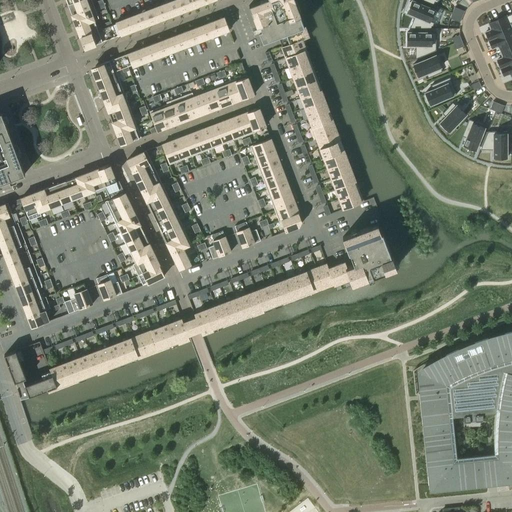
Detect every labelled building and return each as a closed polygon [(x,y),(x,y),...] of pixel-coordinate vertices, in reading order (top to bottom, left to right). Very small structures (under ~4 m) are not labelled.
[(79,0),(68,4),(72,16),(94,7),(91,0),(79,0)] [(180,0),(174,0),(169,2),(174,15),(185,10),(180,0)] [(193,0),(180,0),(185,10),(196,6),(193,0)] [(294,0),(262,0),(249,5),(263,42),(278,36),(282,47),(301,39),(301,40),(308,37),(298,10),(294,1),(295,1),(294,0)] [(409,2),(406,10),(407,11),(407,13),(414,16),(409,28),(431,28),(434,23),(429,21),(434,10),(412,0),(411,2),(409,2)] [(159,6),(164,19),(174,15),(169,2),(159,6)] [(159,6),(148,10),(153,23),(164,19),(159,6)] [(72,16),(76,27),(94,20),(99,19),(94,7),(72,16)] [(454,7),(452,13),(462,17),(464,11),(454,7)] [(148,10),(137,14),(142,27),(153,23),(148,10)] [(452,13),(450,18),(459,22),(462,17),(452,13)] [(511,13),(488,24),(490,30),(485,32),(488,40),(511,30),(509,24),(511,22),(511,13)] [(137,14),(127,18),(132,31),(142,27),(137,14)] [(224,17),(213,21),(218,34),(229,30),(224,17)] [(127,18),(116,22),(116,23),(116,24),(121,35),(132,31),(127,18)] [(98,30),(94,20),(76,27),(80,38),(98,31),(98,30)] [(213,21),(203,25),(207,38),(218,34),(213,21)] [(98,31),(80,38),(84,48),(121,35),(116,24),(112,25),(107,27),(98,30),(98,31)] [(203,25),(192,29),(197,42),(207,38),(203,25)] [(192,29),(181,33),(186,46),(197,42),(192,29)] [(511,30),(489,40),(492,48),(498,46),(500,52),(511,46),(511,30)] [(407,32),(407,46),(415,46),(415,59),(436,51),(436,32),(407,32)] [(181,33),(171,37),(175,50),(186,46),(181,33)] [(459,35),(451,38),(454,44),(461,41),(459,35)] [(171,37),(160,41),(165,54),(175,50),(171,37)] [(301,39),(282,47),(286,57),(305,50),(301,40),(301,39)] [(160,41),(149,45),(154,58),(165,54),(160,41)] [(461,41),(454,44),(456,49),(463,46),(461,41)] [(149,45),(139,49),(143,62),(154,58),(149,45)] [(511,46),(500,52),(502,58),(497,60),(500,68),(511,62),(511,46)] [(139,49),(128,54),(132,65),(132,66),(143,62),(139,49)] [(305,50),(286,57),(290,67),(309,60),(305,50)] [(96,78),(132,65),(128,54),(91,67),(96,78)] [(435,55),(413,64),(418,77),(426,74),(428,78),(442,72),(435,55)] [(309,60),(290,67),(293,77),(313,70),(309,60)] [(511,62),(500,68),(504,76),(509,74),(511,80),(511,79),(511,62)] [(313,70),(293,77),(297,87),(317,80),(313,70)] [(116,71),(96,78),(100,89),(120,82),(116,71)] [(246,75),(235,79),(243,99),(254,95),(246,75)] [(426,94),(424,95),(427,104),(429,103),(430,105),(457,94),(450,77),(431,85),(433,89),(425,92),(426,94)] [(235,79),(224,83),(232,103),(243,99),(235,79)] [(317,80),(297,87),(301,97),(320,90),(317,80)] [(478,81),(471,85),(473,90),(481,87),(478,81)] [(100,89),(104,100),(124,93),(120,82),(100,89)] [(224,83),(214,87),(221,107),(232,103),(224,83)] [(203,91),(203,93),(210,111),(221,107),(214,87),(203,91)] [(320,90),(301,97),(305,107),(324,100),(320,90)] [(104,100),(108,111),(128,104),(124,93),(104,100)] [(192,93),(181,97),(189,119),(200,115),(194,97),(192,93)] [(203,93),(194,97),(200,115),(210,111),(203,93)] [(170,101),(171,105),(178,123),(189,119),(181,97),(170,101)] [(324,100),(305,107),(309,117),(328,110),(324,100)] [(493,101),(490,109),(495,111),(498,104),(493,101)] [(445,116),(439,122),(441,124),(440,125),(446,132),(448,130),(449,132),(466,114),(456,105),(455,106),(452,102),(442,113),(445,116)] [(108,111),(112,123),(132,115),(128,104),(108,111)] [(498,104),(495,111),(501,113),(504,106),(498,104)] [(171,105),(161,109),(167,127),(178,123),(171,105)] [(259,108),(248,112),(254,130),(255,129),(265,125),(259,108)] [(167,127),(161,109),(150,113),(155,127),(157,131),(167,127)] [(309,117),(312,127),(312,128),(332,120),(328,110),(309,117)] [(0,111),(0,183),(25,174),(2,111),(0,111)] [(248,112),(237,116),(245,136),(256,132),(255,129),(254,130),(248,112)] [(112,123),(116,134),(136,126),(132,115),(112,123)] [(491,115),(491,131),(506,131),(507,116),(491,115)] [(237,116),(226,120),(234,140),(245,136),(237,116)] [(468,119),(462,136),(466,138),(463,145),(475,150),(485,126),(468,119)] [(226,120),(216,124),(223,144),(234,140),(226,120)] [(312,127),(310,128),(314,139),(316,138),(336,130),(332,120),(312,128),(312,127)] [(216,124),(205,128),(213,148),(223,144),(216,124)] [(136,126),(116,134),(121,145),(141,137),(136,126)] [(205,128),(194,132),(202,152),(213,148),(205,128)] [(336,130),(316,138),(320,148),(339,141),(336,130)] [(487,131),(480,150),(493,149),(493,158),(507,158),(507,131),(487,131)] [(194,132),(184,136),(191,156),(202,152),(194,132)] [(184,136),(173,140),(181,160),(191,156),(184,136)] [(250,146),(254,157),(274,149),(270,138),(266,140),(250,146)] [(181,160),(173,140),(162,144),(169,164),(181,160)] [(343,151),(339,141),(320,148),(317,149),(320,159),(324,158),(343,151)] [(254,157),(258,168),(278,160),(274,149),(254,157)] [(127,160),(132,170),(151,161),(146,150),(127,160)] [(343,151),(324,158),(328,168),(347,161),(343,151)] [(258,168),(263,178),(283,171),(278,160),(258,168)] [(132,170),(137,180),(156,171),(151,161),(132,170)] [(347,161),(328,168),(332,178),(351,171),(347,161)] [(110,164),(99,169),(105,186),(110,199),(124,192),(119,181),(116,182),(110,164)] [(88,173),(94,190),(95,190),(105,186),(99,169),(88,173)] [(137,180),(142,191),(161,181),(156,171),(137,180)] [(263,178),(267,189),(287,181),(283,171),(263,178)] [(351,171),(332,178),(335,188),(355,181),(351,171)] [(96,192),(95,190),(94,190),(88,173),(77,177),(84,197),(96,192)] [(73,201),(84,197),(77,177),(65,181),(73,201)] [(62,205),(73,201),(65,181),(54,185),(62,205)] [(142,191),(147,201),(166,192),(161,181),(142,191)] [(267,189),(271,200),(291,192),(287,181),(267,189)] [(355,181),(335,188),(339,198),(359,191),(355,181)] [(51,209),(62,205),(54,185),(43,189),(51,209)] [(40,213),(51,209),(43,189),(32,194),(40,214),(40,213)] [(359,191),(339,198),(343,209),(363,202),(359,191)] [(105,202),(110,212),(130,203),(124,192),(110,199),(105,202)] [(147,201),(152,211),(171,202),(166,192),(147,201)] [(271,200),(275,210),(295,203),(291,192),(271,200)] [(41,216),(40,213),(40,214),(32,194),(21,198),(29,220),(41,216)] [(171,202),(152,211),(157,222),(176,212),(171,202)] [(0,205),(0,218),(12,214),(8,203),(0,205)] [(110,212),(115,223),(134,213),(130,203),(110,212)] [(281,220),(299,213),(295,203),(275,210),(279,221),(281,220)] [(176,212),(157,222),(161,232),(181,223),(176,212)] [(115,223),(120,233),(139,224),(134,213),(115,223)] [(299,213),(281,220),(285,231),(299,226),(302,221),(299,213)] [(0,218),(0,229),(16,224),(15,223),(12,214),(0,218)] [(246,221),(234,226),(243,247),(260,240),(256,229),(250,231),(246,221)] [(0,229),(0,241),(22,233),(18,223),(15,223),(16,224),(0,229)] [(181,223),(161,232),(166,242),(186,233),(181,223)] [(345,262),(328,268),(332,278),(331,278),(333,283),(336,290),(368,278),(367,276),(372,274),(373,276),(396,267),(392,256),(391,256),(378,223),(342,237),(348,253),(349,253),(354,264),(347,267),(345,262)] [(120,233),(125,243),(144,234),(139,224),(120,233)] [(222,230),(211,235),(215,245),(208,247),(209,248),(213,259),(230,252),(222,230)] [(0,241),(0,242),(4,252),(26,244),(22,233),(0,241)] [(186,233),(166,242),(171,252),(182,247),(183,248),(191,244),(186,233)] [(125,243),(130,253),(149,244),(144,234),(125,243)] [(4,252),(8,263),(30,254),(26,244),(4,252)] [(130,253),(135,263),(135,264),(154,254),(149,244),(130,253)] [(182,247),(171,252),(179,269),(190,264),(183,248),(182,247)] [(8,263),(12,273),(34,265),(30,254),(8,263)] [(133,264),(138,275),(159,265),(154,254),(135,264),(135,263),(133,264)] [(327,264),(316,268),(324,287),(333,283),(331,278),(332,278),(328,268),(327,264)] [(12,273),(16,284),(38,276),(34,265),(12,273)] [(159,265),(138,275),(143,285),(147,283),(164,275),(159,265)] [(316,268),(306,272),(313,291),(324,287),(316,268)] [(306,272),(296,275),(303,295),(313,291),(306,272)] [(111,284),(107,274),(96,278),(104,300),(122,293),(118,281),(111,284)] [(296,275),(286,279),(293,299),(303,295),(296,275)] [(20,295),(37,288),(38,288),(42,287),(38,276),(16,284),(20,295)] [(286,279),(276,283),(283,302),(293,299),(286,279)] [(70,299),(74,311),(92,304),(84,283),(72,287),(76,297),(70,299)] [(276,283),(266,287),(273,306),(283,302),(276,283)] [(266,287),(256,291),(263,310),(273,306),(266,287)] [(37,288),(20,295),(24,305),(42,299),(41,298),(38,288),(37,288)] [(256,291),(246,295),(253,314),(263,310),(256,291)] [(246,295),(236,298),(243,318),(253,314),(246,295)] [(24,305),(28,316),(46,309),(46,310),(50,308),(50,307),(46,296),(41,298),(42,299),(24,305)] [(236,298),(225,302),(233,322),(243,318),(236,298)] [(225,302),(215,306),(223,325),(233,322),(225,302)] [(215,306),(205,310),(213,329),(223,325),(215,306)] [(46,309),(28,316),(32,327),(50,320),(46,310),(46,309)] [(196,318),(190,320),(194,332),(200,330),(202,333),(213,329),(205,310),(194,314),(196,318)] [(182,319),(171,323),(179,342),(189,338),(188,334),(194,332),(190,320),(183,322),(182,319)] [(161,327),(169,346),(179,342),(171,323),(161,327)] [(151,330),(158,350),(169,346),(161,327),(151,330)] [(141,334),(148,354),(158,350),(151,330),(141,334)] [(425,367),(420,370),(421,377),(422,393),(425,423),(425,424),(429,464),(431,485),(431,487),(434,487),(443,486),(454,485),(456,484),(476,482),(486,482),(485,478),(483,458),(483,456),(476,456),(476,455),(456,456),(453,424),(452,416),(463,415),(463,421),(466,420),(467,424),(467,425),(466,426),(465,426),(464,426),(464,427),(467,426),(470,426),(472,425),(475,425),(477,425),(480,425),(480,424),(479,424),(478,424),(477,424),(476,419),(481,419),(480,413),(493,412),(493,415),(493,418),(493,421),(493,424),(493,431),(493,437),(493,443),(493,450),(494,455),(496,481),(496,482),(496,483),(496,484),(496,485),(497,485),(497,486),(498,486),(499,486),(500,485),(500,484),(500,483),(500,482),(505,481),(505,480),(507,479),(510,479),(511,478),(511,332),(509,334),(506,334),(503,335),(497,337),(491,338),(485,340),(479,342),(473,344),(467,347),(461,349),(456,351),(450,354),(444,357),(439,359),(439,360),(434,362),(429,365),(425,367)] [(131,338),(138,357),(148,354),(141,334),(131,338)] [(128,361),(138,357),(131,338),(121,342),(128,361)] [(121,342),(111,346),(118,365),(128,361),(121,342)] [(111,346),(101,350),(108,369),(118,365),(111,346)] [(23,379),(26,378),(16,350),(17,350),(4,355),(15,382),(16,382),(17,386),(20,395),(21,397),(29,395),(29,396),(47,389),(48,391),(57,388),(56,386),(52,374),(25,385),(23,379)] [(101,350),(90,353),(98,373),(108,369),(101,350)] [(88,376),(98,373),(90,353),(80,357),(88,376)] [(80,357),(70,361),(78,380),(88,376),(80,357)] [(70,361),(60,365),(67,384),(78,380),(70,361)] [(60,365),(50,369),(52,374),(56,386),(57,388),(67,384),(60,365)]
